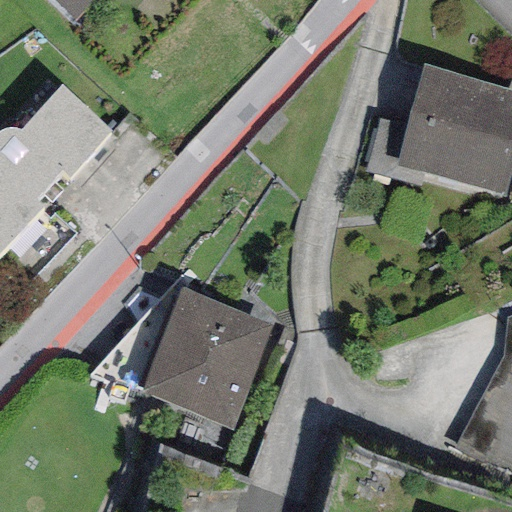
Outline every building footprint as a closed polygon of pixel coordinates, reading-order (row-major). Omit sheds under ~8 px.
[(51,0),(76,24),(98,0),(51,0)] [(511,181),(511,96),(424,72),(408,129),(396,172),(423,179),(506,202),(511,181)] [(0,257),(109,140),(60,96),(20,137),(18,136),(10,137),(3,137),(0,139),(0,257)] [(408,129),(379,122),(367,172),(420,188),(423,179),(396,172),(408,129)] [(181,297),(142,400),(232,434),(271,331),(181,297)] [(511,317),(505,320),(505,356),(460,441),(511,465),(511,317)]
